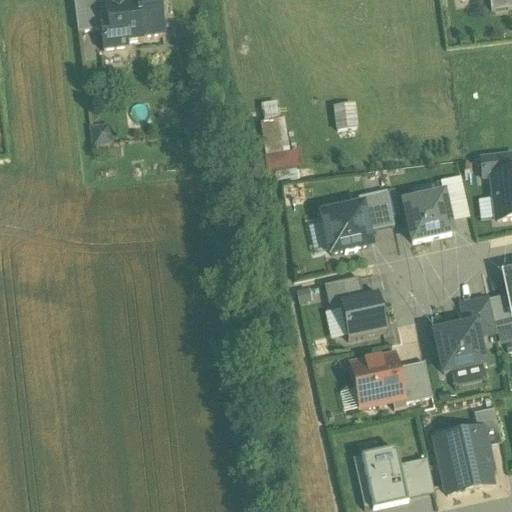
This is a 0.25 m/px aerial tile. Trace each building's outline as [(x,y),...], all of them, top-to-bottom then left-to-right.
[(105,0),(84,0),(74,1),(78,37),(101,34),(110,33),(106,5),(105,0)] [(134,0),(135,2),(123,3),(123,1),(121,1),(121,4),(113,5),(113,2),(111,3),(111,5),(106,5),(110,33),(101,34),(104,56),(128,53),(127,48),(143,46),(142,43),(164,40),(158,0),(134,0)] [(508,0),(489,0),(492,16),(510,14),(508,0)] [(289,123),(282,124),(279,105),(260,108),(270,176),(304,171),(301,154),(293,155),(289,123)] [(335,110),(337,133),(359,131),(357,108),(335,110)] [(93,149),(111,148),(109,129),(91,131),(93,149)] [(511,176),(511,159),(480,162),(482,179),(490,178),(511,176)] [(511,225),(511,176),(490,178),(496,227),(511,225)] [(358,205),(359,212),(363,211),(369,238),(393,233),(385,199),(358,205)] [(450,238),(441,200),(402,209),(411,247),(450,238)] [(359,212),(319,220),(329,265),(372,256),(369,238),(363,211),(359,212)] [(339,311),(363,306),(358,285),(324,293),(329,317),(340,315),(339,311)] [(363,306),(339,311),(340,315),(347,347),(386,339),(378,303),(363,306)] [(511,319),(508,303),(489,307),(496,339),(511,335),(511,319)] [(488,305),(461,311),(465,333),(473,331),(476,342),(495,338),(488,305)] [(465,333),(448,337),(447,333),(429,337),(433,352),(437,351),(443,379),(482,371),(476,342),(473,331),(465,333)] [(394,358),(347,369),(359,419),(405,409),(398,376),(394,358)] [(424,371),(398,376),(405,409),(431,404),(424,371)] [(481,436),(485,453),(503,449),(495,415),(477,419),(481,436)] [(432,447),(446,506),(496,494),(485,453),(481,436),(432,447)] [(403,472),(398,450),(352,460),(363,511),(411,511),(410,505),(403,472)] [(428,466),(403,472),(410,505),(436,500),(428,466)]
